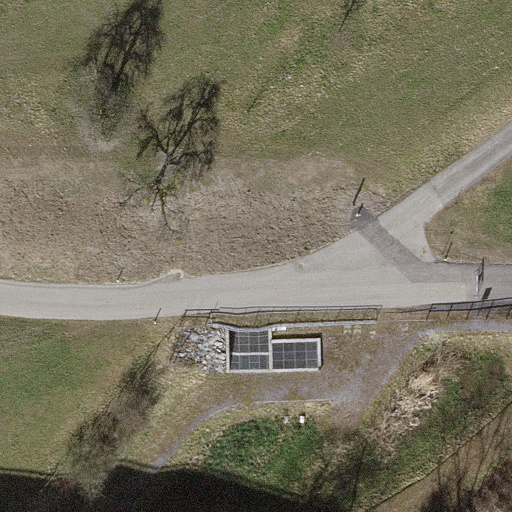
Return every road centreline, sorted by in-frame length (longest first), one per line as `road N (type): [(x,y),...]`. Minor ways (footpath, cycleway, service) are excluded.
road 1 (track): [(424,287),(362,373),(334,383),(239,389),(209,402),(104,511)]
road 2 (unclassified): [(0,296),(315,290)]
road 3 (unclassified): [(315,290),(511,139)]
road 4 (unclassified): [(315,290),(511,285)]
road 5 (track): [(400,511),(511,425)]
